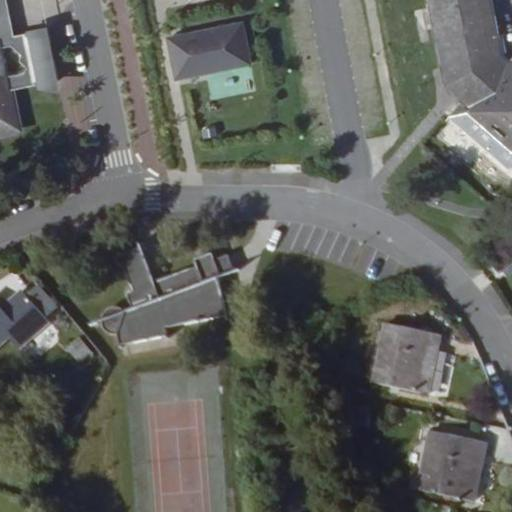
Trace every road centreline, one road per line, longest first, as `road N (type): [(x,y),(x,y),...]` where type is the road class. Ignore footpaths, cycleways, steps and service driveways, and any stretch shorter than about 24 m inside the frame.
road 1 (residential): [(511,366),(477,301),(393,231),(310,207),(125,196)]
road 2 (residential): [(125,196),(88,0)]
road 3 (residential): [(125,196),(0,233)]
